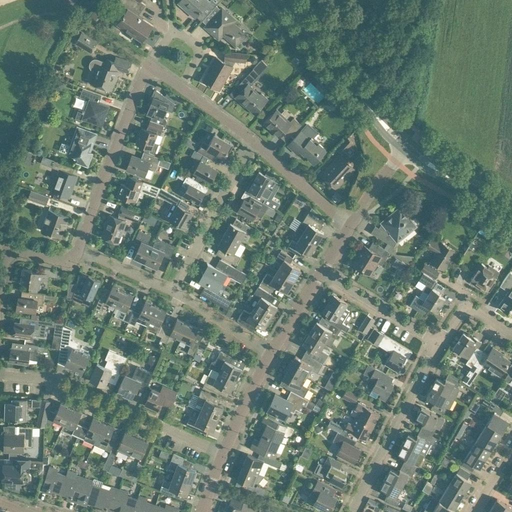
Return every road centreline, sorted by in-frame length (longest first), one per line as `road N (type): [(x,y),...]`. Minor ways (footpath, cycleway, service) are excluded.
road 1 (residential): [(223,453),(70,387),(0,375)]
road 2 (residential): [(149,65),(79,248)]
road 3 (residential): [(352,511),(438,344)]
road 4 (residential): [(174,289),(254,140)]
road 5 (residential): [(438,344),(321,272)]
road 6 (residential): [(347,229),(254,140)]
road 7 (tertiary): [(359,97),(282,0)]
road 8 (residential): [(79,248),(64,262),(8,250),(0,295)]
